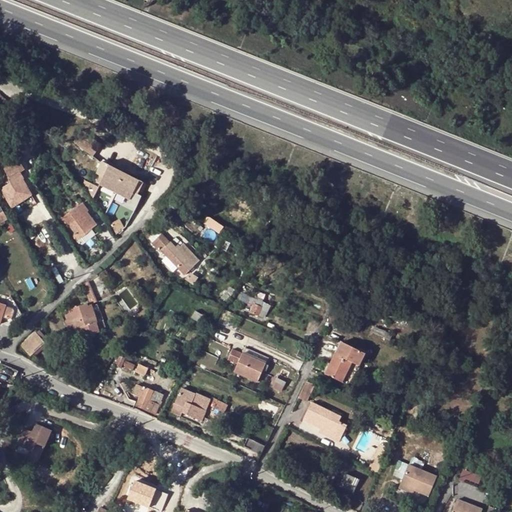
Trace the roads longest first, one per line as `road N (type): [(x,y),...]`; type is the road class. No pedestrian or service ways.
road 1 (motorway): [(0,29),(511,231)]
road 2 (residential): [(3,357),(78,275),(114,249),(171,171),(139,136),(0,78)]
road 3 (motorway): [(511,156),(120,0)]
road 4 (unclassified): [(338,511),(3,357)]
